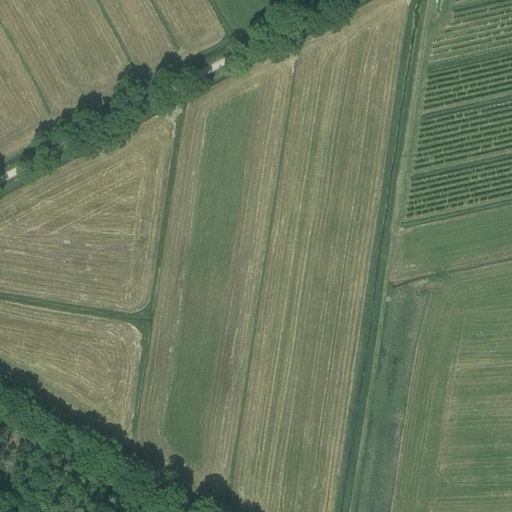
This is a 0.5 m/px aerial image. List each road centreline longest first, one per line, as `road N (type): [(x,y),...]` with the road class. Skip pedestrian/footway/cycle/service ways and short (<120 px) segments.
road 1 (track): [(0,184),(339,0)]
road 2 (track): [(193,511),(0,395)]
